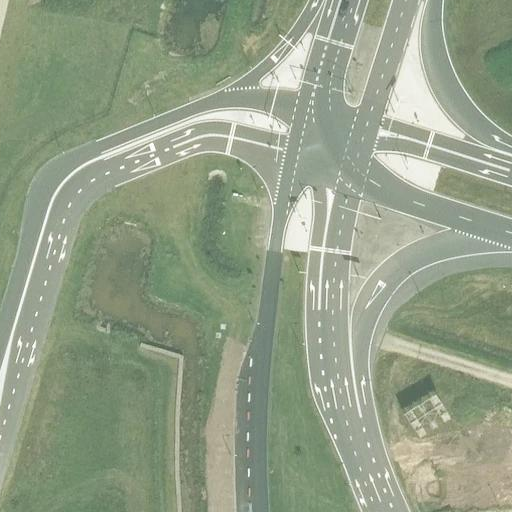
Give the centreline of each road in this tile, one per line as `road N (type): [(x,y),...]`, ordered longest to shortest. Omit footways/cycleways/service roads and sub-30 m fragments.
road 1 (unclassified): [(0,456),(72,213),(87,193),(201,143),(288,161)]
road 2 (unclassified): [(222,101),(97,146),(48,175),(0,338)]
road 3 (unclassified): [(288,161),(266,300),(259,511)]
road 4 (motorway): [(333,341),(401,265),(496,228)]
road 5 (motorway): [(511,147),(453,105),(429,35),(434,0)]
road 6 (unclassified): [(376,511),(349,439),(333,341)]
road 7 (unclassified): [(333,341),(335,251),(349,180)]
road 8 (primary): [(343,0),(297,29),(222,101)]
road 9 (motorway): [(349,180),(496,228)]
road 10 (motorway): [(511,151),(460,148),(368,119)]
road 11 (primary): [(368,119),(404,0)]
